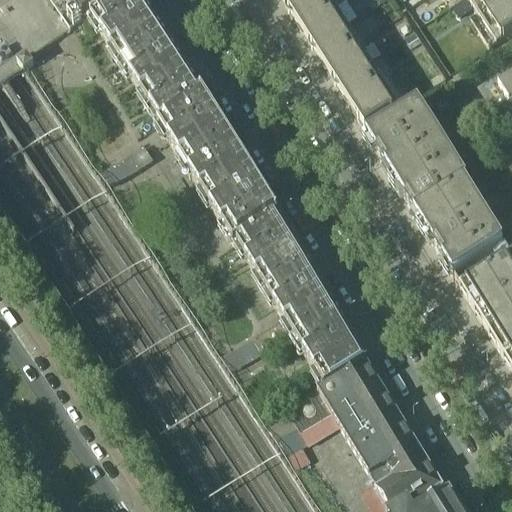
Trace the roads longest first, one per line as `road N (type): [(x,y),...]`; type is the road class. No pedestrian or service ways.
road 1 (residential): [(175,0),(492,511)]
road 2 (residential): [(511,447),(235,0)]
road 3 (secondary): [(121,511),(0,327)]
road 4 (secondary): [(0,398),(74,511)]
